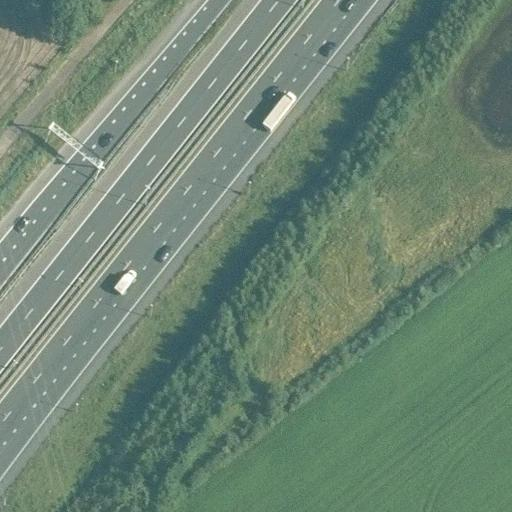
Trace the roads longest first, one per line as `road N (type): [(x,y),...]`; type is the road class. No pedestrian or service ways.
road 1 (motorway): [(0,425),(338,0)]
road 2 (motorway): [(277,0),(0,348)]
road 3 (motorway): [(222,0),(0,272)]
road 4 (unclassified): [(0,148),(125,0)]
